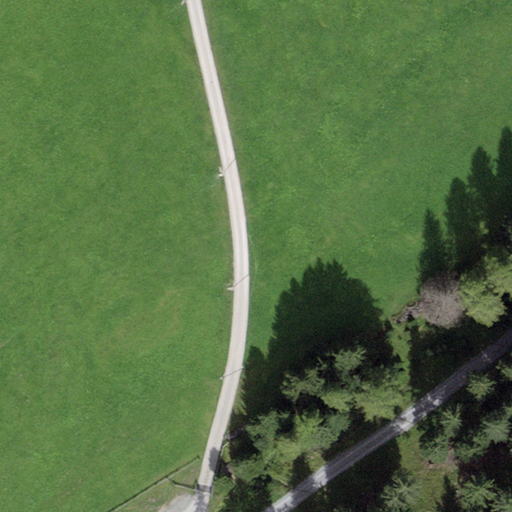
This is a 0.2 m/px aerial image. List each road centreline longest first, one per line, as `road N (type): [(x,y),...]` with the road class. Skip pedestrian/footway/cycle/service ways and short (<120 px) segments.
road 1 (track): [(198,511),(233,372),(241,270),(226,149),(193,0)]
road 2 (track): [(275,511),(511,339)]
